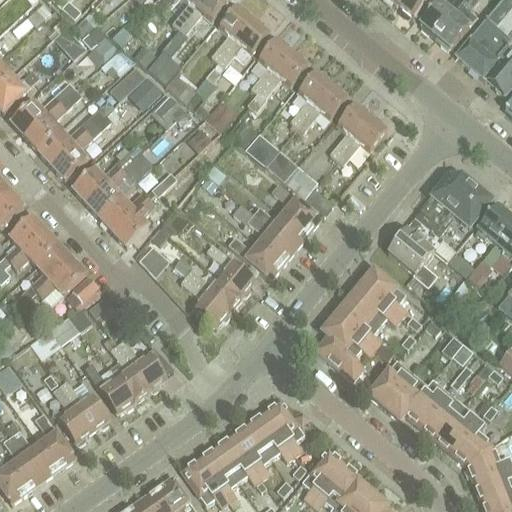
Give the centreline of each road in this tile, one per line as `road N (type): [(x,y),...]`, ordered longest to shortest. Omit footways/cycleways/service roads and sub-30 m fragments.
road 1 (residential): [(228,402),(162,304),(141,284),(108,274),(0,153)]
road 2 (residential): [(265,362),(458,120)]
road 3 (residential): [(448,511),(426,483),(265,362)]
road 4 (residential): [(458,120),(313,0)]
road 5 (residential): [(78,511),(228,402)]
